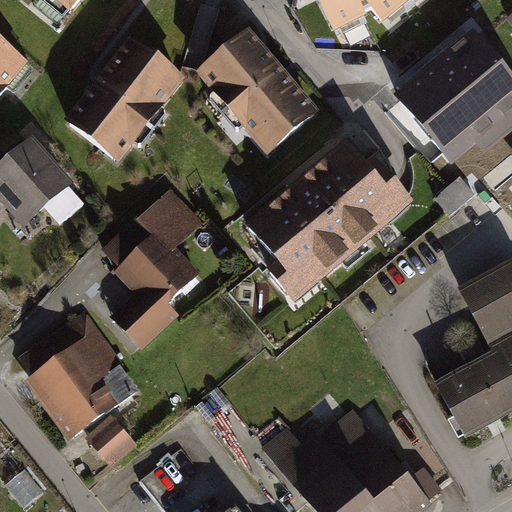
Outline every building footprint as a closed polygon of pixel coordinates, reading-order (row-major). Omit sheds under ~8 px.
[(41,0),(36,6),(60,25),(80,0),(41,0)] [(416,0),(318,0),(334,35),(376,15),(385,27),(416,0)] [(251,36),(204,75),(269,153),(316,114),(251,36)] [(511,83),(475,39),(400,100),(448,161),(474,143),(483,153),(511,129),(511,83)] [(0,100),(28,68),(0,44),(0,100)] [(132,44),(70,125),(116,160),(178,78),(132,44)] [(349,145),(248,229),(279,266),(269,274),(295,305),(414,205),(376,160),(368,168),(349,145)] [(32,146),(0,174),(0,196),(25,226),(69,188),(32,146)] [(464,174),(438,197),(453,214),(479,192),(464,174)] [(168,195),(105,255),(150,301),(124,326),(143,346),(175,315),(166,305),(191,282),(166,257),(198,226),(168,195)] [(511,268),(465,295),(500,358),(442,390),(468,437),(511,412),(511,268)] [(76,437),(138,393),(85,320),(23,364),(76,437)] [(306,454),(288,432),(264,450),(311,511),(414,511),(440,493),(372,404),(306,454)] [(134,443),(117,423),(92,444),(109,464),(134,443)]
